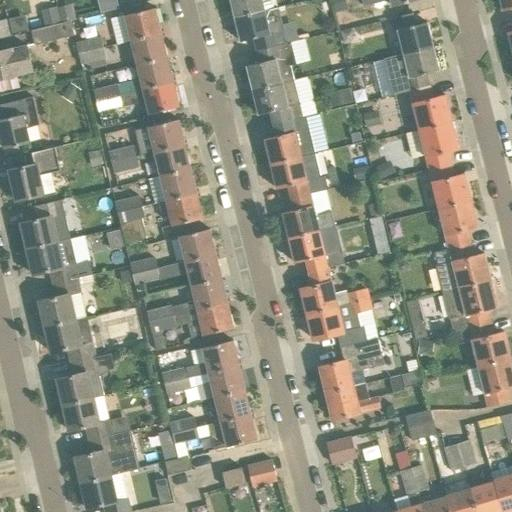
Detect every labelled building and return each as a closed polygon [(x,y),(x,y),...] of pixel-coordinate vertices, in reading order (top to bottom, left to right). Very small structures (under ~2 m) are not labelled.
[(266,11),(266,10),(263,0),(231,0),(236,18),(266,11)] [(332,0),(335,12),(348,9),(345,0),(332,0)] [(416,0),(377,0),(380,9),(416,0)] [(511,0),(501,0),(504,10),(511,7),(511,0)] [(58,8),(61,22),(76,19),(73,4),(58,8)] [(61,22),(58,8),(58,6),(41,10),(45,27),(62,23),(61,22)] [(257,51),(287,44),(278,7),(266,10),(266,11),(236,18),(242,42),(254,39),(257,51)] [(125,15),(131,40),(162,33),(156,8),(125,15)] [(404,54),(434,47),(428,22),(416,25),(413,13),(391,18),(394,32),(398,31),(404,54)] [(0,36),(11,35),(7,18),(0,19),(0,36)] [(75,35),(71,21),(63,23),(33,31),(36,44),(75,35)] [(341,32),(344,44),(352,42),(355,37),(354,29),(341,32)] [(137,64),(168,57),(162,33),(131,40),(137,64)] [(80,53),(104,47),(104,45),(107,44),(105,36),(102,37),(101,36),(77,42),(80,53)] [(254,91),(295,81),(295,80),(296,79),(295,78),(328,71),(325,58),(292,66),(292,65),(297,63),(297,62),(308,59),(304,45),(293,47),(292,42),(287,44),(257,51),(260,63),(248,66),(254,91)] [(0,79),(35,71),(28,45),(0,51),(0,79)] [(82,64),(107,58),(104,47),(80,53),(82,64)] [(395,95),(409,91),(432,85),(429,74),(440,71),(434,47),(404,54),(385,59),(395,95)] [(168,57),(137,64),(143,89),(174,81),(168,57)] [(174,81),(143,89),(150,114),(180,107),(174,81)] [(274,124),(304,116),(295,81),(254,91),(260,115),(271,112),(274,124)] [(72,83),(63,96),(73,103),(82,89),(72,83)] [(95,89),(98,100),(122,94),(119,83),(95,89)] [(420,130),(452,122),(446,95),(435,98),(432,85),(409,91),(420,130)] [(330,93),(333,107),(354,102),(351,88),(330,93)] [(122,94),(98,100),(100,111),(124,105),(122,94)] [(0,128),(5,149),(32,142),(28,129),(41,126),(34,96),(0,104),(0,128)] [(100,111),(104,128),(121,124),(117,107),(100,111)] [(366,126),(378,124),(375,112),(364,114),(366,126)] [(271,164),(303,156),(315,153),(330,149),(326,130),(311,134),(307,116),(304,117),(304,116),(274,124),(277,136),(265,139),(271,164)] [(154,151),(185,144),(179,119),(148,127),(154,151)] [(429,170),(451,164),(448,152),(459,150),(452,122),(420,130),(407,134),(413,158),(425,155),(429,170)] [(351,134),(353,143),(363,141),(360,131),(351,134)] [(160,176),(191,168),(185,144),(154,151),(160,176)] [(112,162),(137,156),(134,145),(110,151),(112,162)] [(17,201),(46,194),(42,176),(62,171),(60,161),(64,160),(61,146),(33,152),(36,164),(10,170),(17,201)] [(89,153),(92,167),(104,165),(101,150),(89,153)] [(278,189),(289,186),(291,198),(312,193),(329,189),(326,176),(321,177),(315,153),(303,156),(271,164),(278,189)] [(115,173),(140,167),(137,156),(112,162),(115,173)] [(393,174),(387,162),(377,168),(382,179),(393,174)] [(439,209),(472,201),(465,173),(454,176),(451,164),(429,170),(439,209)] [(358,169),(361,180),(372,177),(369,167),(358,169)] [(167,201),(197,193),(191,168),(160,176),(167,201)] [(169,210),(173,226),(204,218),(197,193),(167,201),(160,202),(162,212),(169,210)] [(317,214),(312,193),(291,198),(294,210),(283,213),(289,237),(321,230),(331,228),(336,226),(332,210),(317,214)] [(119,212),(141,207),(144,206),(141,195),(115,201),(118,212),(119,212)] [(28,249),(71,239),(62,200),(39,206),(42,219),(22,223),(28,249)] [(449,248),(471,242),(468,232),(479,228),(472,201),(439,209),(449,248)] [(127,243),(149,237),(141,207),(119,212),(118,212),(114,213),(117,222),(121,221),(127,243)] [(331,228),(321,230),(289,237),(295,263),(306,260),(309,272),(330,267),(330,266),(340,264),(331,228)] [(186,261),(216,254),(210,229),(180,236),(186,261)] [(72,237),(78,261),(91,258),(86,234),(72,237)] [(378,241),(381,252),(392,249),(388,238),(378,241)] [(54,284),(79,278),(93,275),(89,261),(77,264),(71,239),(28,249),(34,275),(51,271),(54,284)] [(443,292),(492,280),(485,253),(474,255),(471,242),(449,248),(449,249),(435,252),(438,265),(437,265),(437,268),(436,268),(443,292)] [(186,261),(192,286),(222,278),(216,254),(186,261)] [(134,274),(158,268),(155,257),(131,263),(134,274)] [(308,314),(371,298),(369,288),(348,293),(347,290),(336,293),(330,267),(309,272),(313,286),(302,289),(308,314)] [(158,268),(134,274),(137,285),(161,279),(158,268)] [(120,271),(123,284),(134,282),(131,269),(120,271)] [(46,327),(88,317),(79,278),(54,284),(57,297),(40,301),(46,327)] [(198,310),(229,303),(222,278),(192,286),(196,300),(173,306),(173,305),(148,311),(151,322),(174,316),(198,310)] [(469,327),(491,322),(488,310),(498,308),(492,280),(443,292),(450,319),(451,319),(455,332),(469,328),(469,327)] [(340,347),(369,340),(365,326),(376,323),(373,310),(374,309),(371,298),(308,314),(314,339),(337,334),(340,347)] [(229,303),(198,310),(205,335),(235,328),(229,303)] [(153,332),(163,330),(177,326),(174,316),(151,322),(153,332)] [(97,356),(88,317),(46,327),(52,353),(69,349),(72,362),(97,356)] [(416,340),(429,337),(426,322),(413,325),(416,340)] [(479,367),(511,359),(504,331),(494,334),(491,322),(469,327),(469,328),(455,332),(458,344),(472,341),(479,367)] [(167,347),(163,330),(153,332),(158,350),(166,348),(167,347)] [(356,385),(353,373),(381,366),(381,365),(385,364),(382,351),(383,351),(380,340),(379,340),(378,338),(369,340),(340,347),(344,360),(321,366),(327,392),(356,385)] [(207,362),(187,367),(190,377),(209,372),(240,365),(234,340),(203,348),(207,362)] [(419,354),(433,356),(435,342),(421,340),(419,354)] [(58,379),(64,405),(105,395),(100,376),(115,368),(111,352),(97,356),(72,362),(75,375),(58,379)] [(488,407),(491,406),(510,401),(507,389),(511,387),(511,361),(511,359),(479,367),(486,394),(484,394),(488,407)] [(215,397),(246,389),(240,365),(209,372),(215,397)] [(166,383),(190,377),(187,367),(187,366),(163,373),(166,383)] [(406,389),(425,384),(421,369),(391,377),(395,393),(407,390),(406,389)] [(166,383),(169,394),(192,388),(190,377),(166,383)] [(334,419),(383,407),(380,396),(370,398),(366,383),(356,386),(356,385),(327,392),(334,419)] [(246,389),(215,397),(221,421),(252,414),(246,389)] [(89,440),(115,434),(112,419),(110,419),(105,395),(64,405),(70,431),(86,427),(89,440)] [(434,420),(432,410),(407,416),(410,428),(434,422),(434,420)] [(221,421),(209,424),(216,449),(258,439),(252,414),(221,421)] [(505,430),(511,427),(511,414),(501,417),(505,430)] [(171,423),(173,433),(198,427),(196,416),(171,423)] [(410,428),(413,440),(438,434),(434,420),(434,422),(410,428)] [(198,427),(173,433),(176,444),(201,438),(198,427)] [(82,483),(113,475),(109,459),(137,453),(132,430),(115,434),(89,440),(92,453),(76,457),(82,483)] [(330,454),(355,447),(353,437),(327,444),(330,454)] [(465,467),(477,463),(470,440),(458,444),(465,467)] [(453,471),(465,467),(458,444),(446,448),(453,471)] [(179,458),(176,445),(164,449),(167,461),(179,458)] [(333,464),(358,457),(355,447),(330,454),(333,464)] [(189,456),(179,458),(167,461),(170,475),(193,469),(189,456)] [(251,476),(276,471),(273,460),(249,466),(251,476)] [(429,488),(423,465),(412,468),(418,492),(429,488)] [(243,467),(223,472),(227,489),(248,484),(243,467)] [(398,511),(424,511),(422,504),(418,492),(412,468),(401,471),(408,495),(412,507),(398,511)] [(251,476),(254,486),(278,480),(276,471),(251,476)] [(106,511),(132,511),(133,511),(130,498),(119,500),(113,475),(82,483),(88,508),(104,505),(106,511)] [(503,511),(504,511),(511,509),(511,476),(495,481),(503,511)] [(477,511),(503,511),(495,481),(470,488),(477,511)] [(477,511),(470,488),(447,496),(451,511),(477,511)] [(170,492),(159,495),(161,503),(172,501),(170,492)] [(424,511),(451,511),(447,496),(422,504),(424,511)]
